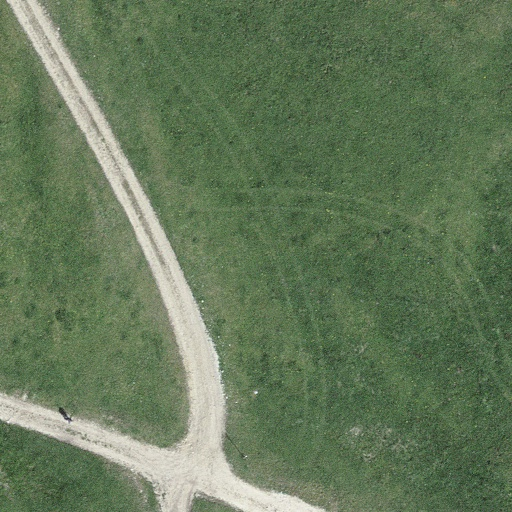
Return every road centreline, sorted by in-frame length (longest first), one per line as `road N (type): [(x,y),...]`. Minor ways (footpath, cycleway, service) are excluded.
road 1 (track): [(33,0),(167,270),(195,348),(203,417),(175,511)]
road 2 (track): [(0,416),(182,471),(271,511)]
